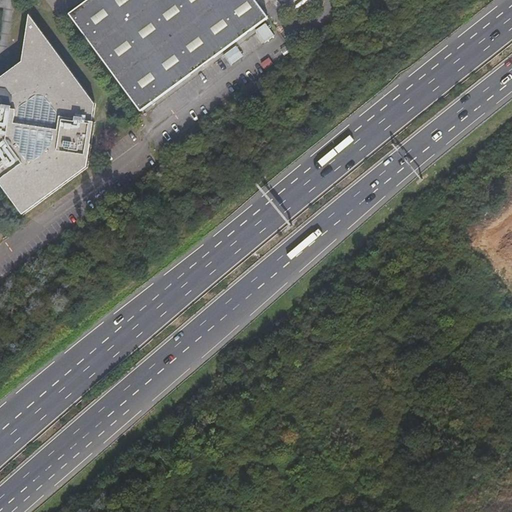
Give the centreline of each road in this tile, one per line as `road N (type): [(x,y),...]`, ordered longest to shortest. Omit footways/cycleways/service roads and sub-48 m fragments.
road 1 (motorway): [(1,501),(511,71)]
road 2 (motorway): [(511,23),(368,135),(0,449)]
